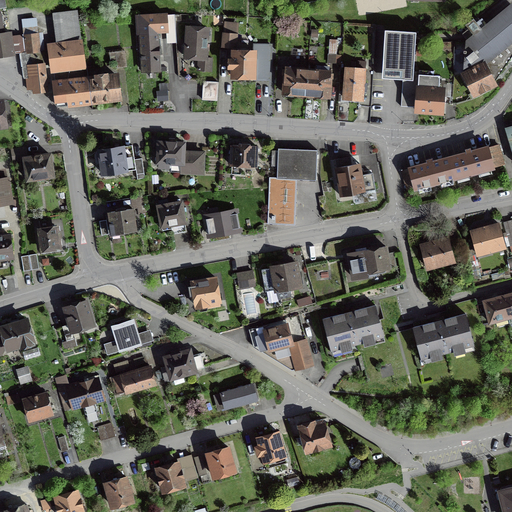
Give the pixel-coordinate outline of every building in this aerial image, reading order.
[(464,69),(463,73),(474,95),(496,84),(493,79),(509,55),(504,48),(511,41),(511,5),(482,28),(475,20),(467,27),(474,35),(466,42),(465,51),(463,51),(463,53),(465,54),(464,69)] [(0,56),(14,55),(10,31),(3,32),(0,10),(0,56)] [(63,44),(50,46),(53,69),(84,66),(78,11),(60,13),(63,44)] [(157,32),(166,31),(165,14),(136,16),(137,33),(141,32),(143,70),(159,69),(157,32)] [(47,90),(44,63),(45,63),(44,50),(39,51),(35,17),(23,18),(27,52),(21,53),(24,77),(27,77),(28,89),(33,89),(34,92),(47,90)] [(186,57),(199,58),(198,70),(211,71),(212,59),(205,58),(208,29),(188,27),(187,37),(186,57)] [(400,107),(415,108),(414,111),(442,113),(443,99),(444,89),(439,89),(440,78),(419,77),(414,76),(417,35),(385,33),(382,69),(403,70),(403,73),(402,82),(400,107)] [(234,47),(235,34),(224,34),(223,47),(234,47)] [(338,41),(329,40),(329,54),(328,54),(327,64),(341,64),(342,55),(337,55),(338,41)] [(254,43),(254,50),(233,50),(233,59),(230,59),(230,63),(230,67),(233,67),(232,77),(269,77),(270,44),(254,43)] [(297,62),(305,62),(306,51),(298,50),(297,62)] [(117,69),(126,67),(124,51),(109,53),(110,63),(117,63),(117,69)] [(285,93),(329,96),(331,77),(331,72),(328,72),(329,68),(317,67),(317,71),(286,69),(286,73),(285,93)] [(364,84),(365,69),(345,68),(343,98),(363,99),(364,84)] [(54,82),(57,106),(120,98),(117,76),(108,77),(108,74),(108,73),(94,75),(94,77),(83,79),(54,82)] [(203,82),(202,101),(217,102),(218,83),(203,82)] [(168,100),(168,91),(160,91),(160,100),(168,100)] [(238,141),(230,141),(230,163),(258,164),(259,142),(252,142),(252,140),(238,139),(238,141)] [(182,163),(182,171),(202,172),(204,153),(184,151),(185,142),(172,141),(159,140),(157,165),(171,166),(171,163),(182,163)] [(23,163),(25,179),(56,174),(51,148),(28,152),(26,144),(10,147),(13,164),(23,163)] [(428,158),(426,158),(428,164),(401,170),(407,190),(504,165),(499,144),(472,151),(471,148),(468,148),(465,149),(466,153),(433,162),(432,157),(428,158)] [(118,147),(100,150),(103,174),(136,169),(137,178),(145,177),(142,157),(135,158),(133,145),(118,147)] [(278,149),(277,165),(277,176),(269,176),(268,222),(295,223),(296,178),(317,179),(317,149),(278,149)] [(334,158),(340,194),(375,188),(372,170),(363,172),(360,154),(334,158)] [(10,175),(0,176),(0,205),(14,203),(10,175)] [(172,224),(185,222),(182,209),(181,202),(159,206),(163,230),(172,228),(172,224)] [(136,230),(132,207),(121,209),(108,211),(112,234),(136,230)] [(215,214),(206,216),(209,235),(241,230),(237,210),(215,214)] [(102,235),(109,233),(107,218),(99,220),(102,235)] [(511,253),(511,252),(511,220),(511,218),(503,221),(506,231),(503,232),(507,246),(510,245),(511,253)] [(503,232),(500,219),(470,227),(477,254),(507,246),(503,232)] [(62,247),(59,222),(37,224),(39,249),(62,247)] [(11,229),(0,229),(0,265),(5,265),(5,257),(14,256),(11,229)] [(457,260),(450,232),(419,240),(426,268),(457,260)] [(369,273),(368,270),(398,264),(395,251),(387,252),(386,245),(377,247),(347,253),(352,276),(369,273)] [(37,253),(29,254),(31,269),(39,268),(37,253)] [(29,254),(21,255),(24,270),(31,269),(29,254)] [(275,289),(275,290),(277,289),(278,298),(292,295),(291,288),(294,288),(294,286),(303,284),(299,257),(269,262),(270,266),(261,267),(265,290),(275,289)] [(236,271),(239,288),(256,285),(253,269),(236,271)] [(192,285),(189,286),(191,296),(194,295),(196,307),(208,305),(208,307),(219,305),(219,303),(221,303),(216,277),(191,281),(192,285)] [(511,292),(504,295),(500,296),(484,301),(490,323),(511,317),(511,292)] [(96,323),(88,295),(62,303),(68,323),(62,325),(66,340),(62,341),(64,348),(81,343),(79,336),(74,337),(72,330),(96,323)] [(385,335),(377,305),(349,312),(323,319),(331,349),(332,348),(333,354),(352,349),(351,345),(364,341),(365,345),(375,343),(374,338),(385,335)] [(0,329),(0,354),(3,354),(6,347),(6,349),(20,345),(20,347),(37,341),(28,313),(0,321),(0,328),(0,329)] [(475,344),(466,313),(440,320),(413,327),(422,359),(475,344)] [(107,353),(154,339),(150,328),(139,331),(134,315),(111,323),(116,339),(104,342),(107,353)] [(298,315),(248,327),(254,346),(292,369),(315,363),(307,335),(303,336),(298,315)] [(41,354),(38,346),(23,351),(25,359),(41,354)] [(166,356),(168,365),(161,367),(165,381),(173,379),(172,376),(205,366),(201,353),(191,356),(189,349),(177,353),(166,356)] [(150,367),(150,365),(110,377),(115,393),(125,390),(126,392),(155,383),(150,367)] [(83,405),(85,412),(97,409),(95,401),(103,398),(98,378),(87,381),(78,384),(77,381),(58,387),(64,410),(83,405)] [(259,397),(254,380),(220,390),(220,392),(213,394),(217,409),(259,397)] [(21,395),(29,420),(55,412),(47,387),(21,395)] [(21,400),(18,392),(5,396),(7,404),(21,400)] [(306,451),(331,443),(325,422),(313,426),(312,424),(312,421),(298,426),(306,451)] [(96,427),(100,441),(114,437),(110,423),(96,427)] [(268,467),(287,462),(285,453),(287,452),(280,426),(255,433),(258,441),(254,442),(257,454),(261,453),(263,460),(266,459),(268,467)] [(62,451),(68,449),(65,435),(58,437),(62,451)] [(230,441),(204,448),(212,475),(238,468),(230,441)] [(198,476),(192,453),(154,463),(161,490),(188,483),(187,480),(198,476)] [(105,482),(112,506),(134,500),(127,476),(105,482)] [(92,486),(96,499),(102,498),(98,484),(92,486)] [(511,511),(511,486),(498,490),(503,511),(511,511)] [(56,496),(60,511),(84,511),(78,490),(56,496)] [(51,496),(40,499),(43,509),(45,508),(46,511),(55,509),(51,496)] [(0,511),(30,511),(28,500),(5,506),(4,499),(0,500),(0,511)]
